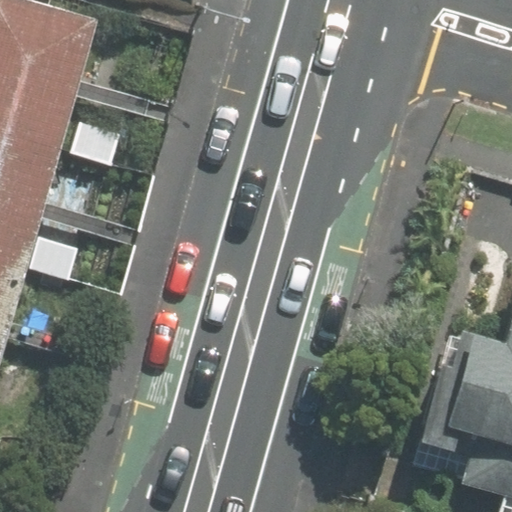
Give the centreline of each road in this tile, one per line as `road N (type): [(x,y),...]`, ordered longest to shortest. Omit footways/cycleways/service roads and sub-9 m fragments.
road 1 (primary): [(334,32),(197,511)]
road 2 (residential): [(511,75),(334,32)]
